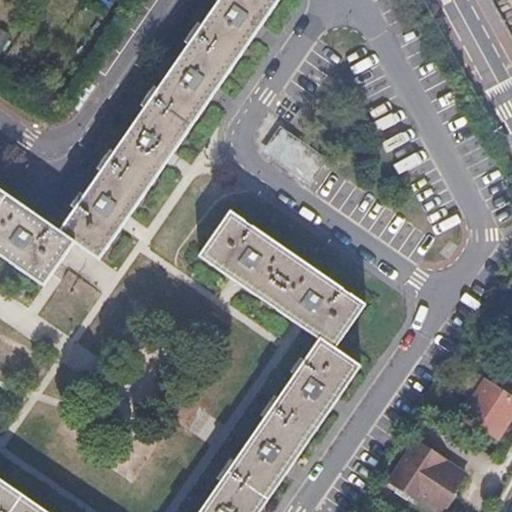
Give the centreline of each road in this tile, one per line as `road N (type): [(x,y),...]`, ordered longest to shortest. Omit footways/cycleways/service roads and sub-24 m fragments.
road 1 (residential): [(328,0),(233,148),(241,166),(446,299)]
road 2 (residential): [(347,0),(375,20),(483,216),(486,246),(446,299)]
road 3 (residential): [(0,118),(58,157),(165,0)]
road 4 (residential): [(446,299),(298,511)]
road 5 (tertiary): [(511,107),(454,0)]
